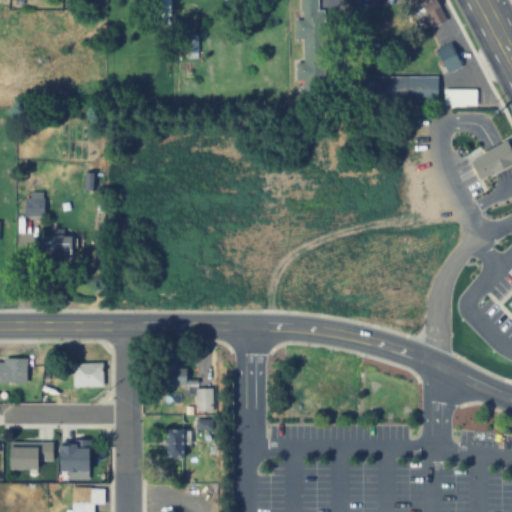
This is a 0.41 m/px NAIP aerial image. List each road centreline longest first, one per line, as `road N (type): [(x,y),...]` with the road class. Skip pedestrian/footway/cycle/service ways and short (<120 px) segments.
road 1 (secondary): [(0,324),(325,329),(395,347),(511,396)]
road 2 (residential): [(127,511),(128,324)]
